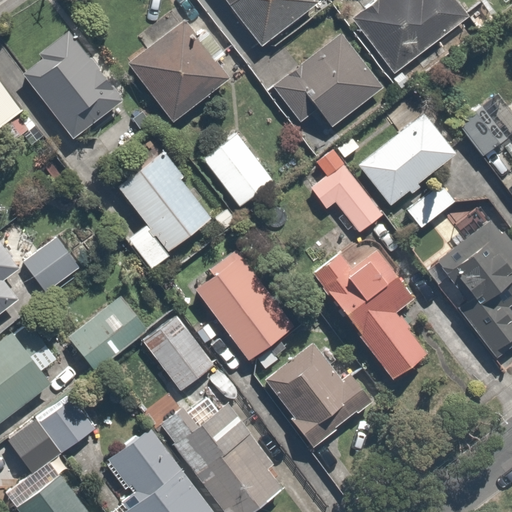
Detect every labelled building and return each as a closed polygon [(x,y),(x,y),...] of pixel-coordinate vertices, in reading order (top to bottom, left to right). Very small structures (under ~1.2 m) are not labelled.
[(216,0),(255,53),(317,7),(311,0),(216,0)] [(374,0),(342,27),(383,77),(466,10),(457,0),(374,0)] [(511,25),(511,7),(503,16),(511,25)] [(233,67),(193,11),(118,64),(159,121),(233,67)] [(383,77),(342,27),(271,84),(298,117),(312,106),(326,123),(383,77)] [(68,34),(17,76),(67,138),(118,96),(68,34)] [(0,105),(11,97),(0,82),(0,105)] [(475,104),(447,125),(511,207),(511,139),(507,144),(475,104)] [(452,154),(418,107),(347,158),(381,205),(452,154)] [(269,179),(233,130),(197,156),(232,205),(269,179)] [(107,176),(139,221),(120,235),(142,265),(161,251),(213,214),(160,138),(107,176)] [(332,200),(354,227),(376,210),(336,159),(303,185),(322,208),(332,200)] [(453,202),(437,180),(401,206),(417,228),(453,202)] [(511,292),(511,290),(511,247),(488,215),(419,266),(484,356),(511,335),(511,292)] [(407,299),(362,245),(347,257),(320,225),(284,255),(386,379),(427,345),(396,308),(407,299)] [(82,267),(56,232),(18,260),(45,295),(82,267)] [(236,239),(201,265),(203,267),(184,281),(246,365),(300,325),(236,239)] [(0,306),(14,295),(0,277),(0,272),(10,264),(0,251),(0,306)] [(134,327),(109,292),(52,332),(77,367),(134,327)] [(211,363),(172,311),(129,343),(168,395),(211,363)] [(0,413),(37,387),(0,333),(0,413)] [(336,376),(311,341),(259,379),(307,445),(370,399),(348,367),(336,376)] [(34,471),(90,427),(62,390),(5,434),(34,471)] [(240,511),(282,481),(224,401),(166,443),(215,511),(240,511)] [(210,511),(144,423),(97,458),(123,493),(112,501),(120,511),(210,511)] [(92,511),(61,472),(9,511),(92,511)]
